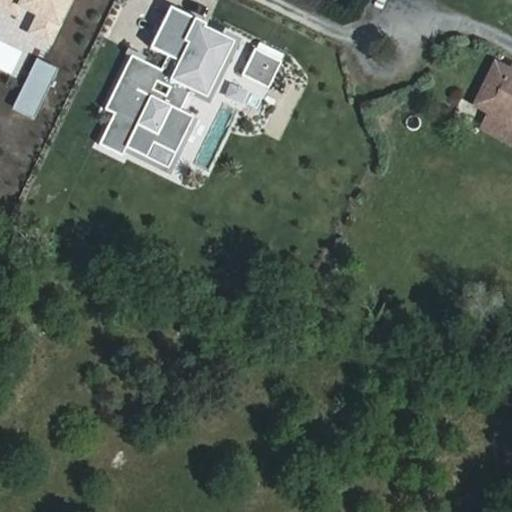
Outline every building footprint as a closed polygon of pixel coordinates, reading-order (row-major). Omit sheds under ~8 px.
[(55,23),(66,0),(0,0),(0,5),(14,12),(18,4),(55,23)] [(207,99),(235,43),(194,22),(195,19),(171,7),(150,48),(173,60),(167,73),(135,57),(108,111),(117,116),(102,146),(126,158),(126,157),(130,150),(150,160),(157,145),(178,156),(197,119),(184,112),(194,92),(207,99)] [(47,40),(55,23),(36,13),(27,31),(47,40)] [(282,62),(255,49),(242,75),(268,89),(282,62)] [(488,117),(511,129),(511,71),(511,74),(497,66),(476,103),(491,111),(488,117)] [(511,142),(511,129),(488,117),(483,126),(511,142)] [(157,145),(150,160),(130,150),(126,157),(146,167),(171,180),(182,158),(201,121),(197,119),(178,156),(157,145)]
